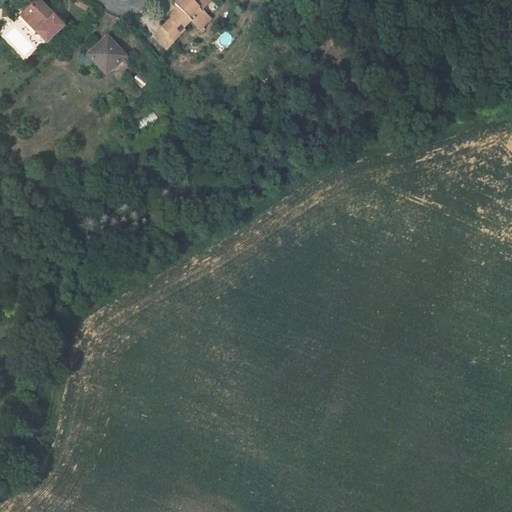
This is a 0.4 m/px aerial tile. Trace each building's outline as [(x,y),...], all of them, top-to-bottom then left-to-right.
[(48,11),(37,0),(24,12),(40,29),(37,33),(46,43),(67,22),(52,7),(48,11)] [(181,9),(173,18),(154,37),(166,49),(184,31),(182,29),(191,20),(196,24),(197,23),(202,27),(210,20),(201,10),(211,0),(178,0),(175,3),(179,7),(181,9)] [(171,15),(173,18),(181,9),(179,7),(171,15)] [(40,29),(24,12),(20,16),(37,33),(40,29)] [(88,56),(105,75),(125,57),(108,38),(88,56)] [(128,182),(143,175),(137,163),(122,169),(128,182)]
